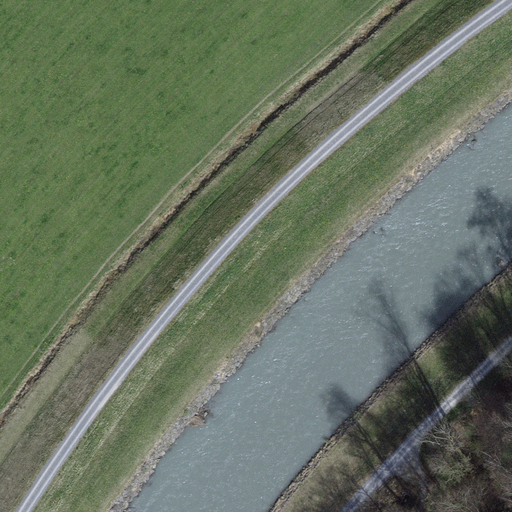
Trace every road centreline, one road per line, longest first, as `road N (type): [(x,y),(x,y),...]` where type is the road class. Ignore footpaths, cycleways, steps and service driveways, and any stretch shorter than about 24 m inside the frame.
road 1 (track): [(511,1),(338,137),(237,236),(163,317),(23,511)]
road 2 (track): [(348,511),(511,344)]
